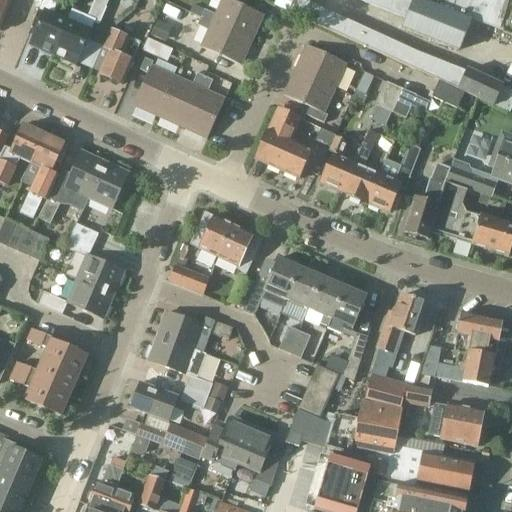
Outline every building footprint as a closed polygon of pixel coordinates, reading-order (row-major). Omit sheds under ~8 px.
[(0,0),(0,31),(13,0),(0,0)] [(43,0),(42,3),(39,10),(50,15),(56,0),(43,0)] [(68,23),(54,56),(77,66),(96,22),(100,24),(110,1),(108,0),(97,0),(89,19),(73,12),(68,23)] [(209,32),(202,49),(241,67),(264,17),(227,0),(223,0),(217,16),(205,11),(202,19),(198,27),(209,32)] [(277,0),(275,6),(289,13),(440,82),(465,94),(495,108),(496,105),(511,112),(511,109),(511,91),(504,88),(468,71),(464,79),(450,73),(452,69),(300,0),(277,0)] [(459,52),(471,22),(458,16),(457,17),(431,7),(416,1),(415,0),(355,0),(407,20),(403,30),(459,52)] [(511,0),(433,0),(431,7),(457,17),(458,16),(471,22),(504,32),(503,34),(511,36),(511,0)] [(191,14),(202,19),(205,11),(194,6),(191,14)] [(31,46),(54,56),(68,23),(45,13),(31,46)] [(158,23),(151,36),(162,41),(168,27),(158,23)] [(99,76),(123,86),(141,45),(111,32),(104,49),(109,52),(99,76)] [(160,46),(148,40),(143,52),(154,57),(160,46)] [(307,47),(296,72),(335,90),(347,65),(307,47)] [(133,107),(158,118),(176,78),(152,67),(154,63),(146,60),(141,71),(148,75),(133,107)] [(335,90),(296,72),(284,97),(309,108),(305,116),(324,125),(328,117),(324,115),(335,90)] [(371,86),(374,78),(365,74),(362,82),(371,86)] [(158,118),(183,129),(206,78),(198,75),(193,86),(176,78),(158,118)] [(206,78),(183,129),(207,141),(226,101),(209,93),(214,82),(206,78)] [(457,110),(465,94),(440,82),(432,99),(457,110)] [(377,107),(392,114),(402,91),(387,84),(377,107)] [(402,91),(392,114),(406,120),(417,97),(402,91)] [(356,92),(352,100),(364,106),(367,98),(356,92)] [(301,120),(282,110),(279,108),(276,114),(268,133),(259,154),(270,160),(302,174),(316,143),(295,134),(301,120)] [(0,158),(5,149),(4,148),(9,138),(0,133),(0,120),(2,117),(0,115),(0,158)] [(20,160),(31,164),(44,136),(24,127),(12,152),(5,149),(0,158),(0,184),(8,188),(20,160)] [(321,131),(316,143),(331,150),(336,138),(336,137),(321,131)] [(44,136),(31,164),(41,169),(21,214),(34,220),(43,199),(40,198),(64,145),(44,136)] [(342,194),(355,164),(341,158),(347,144),(336,138),(331,150),(329,153),(333,155),(320,185),(342,194)] [(493,178),(492,179),(498,181),(511,186),(511,142),(506,141),(495,171),(493,178)] [(380,175),(367,205),(368,205),(389,214),(400,189),(406,192),(407,187),(421,151),(410,146),(395,182),(380,175)] [(342,194),(367,205),(380,175),(365,168),(371,154),(361,150),(355,164),(342,194)] [(65,189),(89,200),(106,164),(82,153),(65,189)] [(451,171),(446,183),(468,191),(492,199),(497,185),(467,175),(461,163),(454,161),(451,171)] [(106,164),(89,200),(112,211),(129,175),(106,164)] [(415,200),(405,234),(407,234),(408,237),(415,239),(418,238),(429,241),(431,233),(446,183),(451,171),(438,166),(432,180),(431,180),(424,203),(415,200)] [(446,183),(431,233),(433,234),(472,245),(480,216),(466,212),(461,203),(464,203),(468,191),(446,183)] [(49,198),(39,220),(50,226),(61,204),(49,198)] [(190,246),(219,260),(234,228),(205,214),(190,246)] [(511,225),(480,216),(472,245),(510,256),(511,252),(511,225)] [(16,226),(5,221),(0,232),(0,244),(6,248),(16,226)] [(6,248),(17,253),(27,231),(16,226),(6,248)] [(77,226),(71,238),(93,248),(99,235),(77,226)] [(234,228),(219,260),(238,269),(237,271),(247,275),(263,241),(234,228)] [(17,253),(28,258),(38,236),(27,231),(17,253)] [(38,236),(28,258),(40,263),(49,241),(38,236)] [(87,259),(78,281),(114,297),(124,273),(89,258),(93,248),(71,238),(66,249),(87,259)] [(188,249),(181,246),(176,257),(184,260),(188,249)] [(264,296),(265,293),(286,302),(300,269),(278,259),(271,277),(260,273),(252,292),(244,313),(255,318),(264,296)] [(209,281),(175,268),(169,283),(203,297),(209,281)] [(322,278),(300,269),(286,302),(281,315),(303,324),(309,312),(322,278)] [(320,325),(328,328),(345,288),(322,278),(309,312),(323,318),(320,325)] [(230,303),(244,309),(254,284),(240,279),(230,303)] [(114,297),(78,281),(67,304),(44,295),(39,306),(62,316),(67,305),(104,321),(114,297)] [(367,297),(345,288),(328,328),(327,329),(340,335),(341,334),(355,340),(347,364),(343,378),(354,383),(368,338),(357,335),(352,333),(367,297)] [(377,349),(393,355),(401,332),(416,337),(427,304),(402,296),(395,314),(389,312),(377,349)] [(157,334),(156,338),(195,352),(204,327),(166,314),(159,334),(157,334)] [(436,379),(489,389),(502,322),(463,315),(456,354),(460,355),(457,369),(438,366),(441,350),(430,348),(421,376),(436,379)] [(211,321),(206,333),(229,341),(233,330),(211,321)] [(279,351),(290,356),(300,333),(289,329),(279,351)] [(47,350),(42,361),(79,377),(88,357),(52,341),(52,339),(33,331),(28,342),(47,350)] [(300,333),(290,356),(301,361),(311,338),(300,333)] [(190,377),(197,379),(205,356),(195,352),(156,338),(155,341),(156,342),(153,349),(149,348),(145,358),(149,360),(148,362),(186,376),(186,375),(190,377)] [(0,363),(7,367),(16,346),(2,339),(1,343),(0,342),(0,363)] [(397,356),(393,355),(379,350),(376,364),(393,369),(397,356)] [(18,364),(14,373),(70,397),(79,377),(42,361),(37,373),(18,364)] [(299,409),(298,412),(320,421),(333,390),(339,377),(325,371),(317,367),(315,372),(308,389),(307,391),(300,408),(299,409)] [(70,397),(14,373),(10,381),(30,390),(25,402),(61,418),(70,397)] [(373,375),(367,398),(401,408),(407,385),(373,375)] [(190,377),(185,392),(209,400),(213,385),(197,379),(190,377)] [(178,398),(139,384),(137,388),(139,389),(136,395),(132,396),(129,404),(132,407),(131,409),(169,423),(178,398)] [(229,391),(213,385),(209,400),(223,405),(229,391)] [(409,387),(406,405),(431,410),(434,391),(409,387)] [(209,400),(185,392),(181,404),(204,413),(209,400)] [(223,405),(209,400),(204,413),(218,418),(223,405)] [(435,403),(428,437),(442,440),(442,441),(477,448),(478,446),(480,445),(482,434),(480,432),(484,412),(435,403)] [(393,461),(396,445),(398,438),(403,412),(361,404),(359,418),(336,414),(332,426),(327,446),(325,450),(351,457),(350,460),(368,464),(369,457),(393,461)] [(301,437),(299,442),(325,450),(327,446),(332,426),(320,421),(298,412),(292,428),(290,433),(301,437)] [(234,472),(238,465),(253,428),(231,419),(229,425),(217,420),(211,434),(201,458),(234,472)] [(172,426),(168,435),(163,445),(183,453),(191,434),(172,426)] [(163,446),(163,445),(168,435),(149,428),(144,439),(163,446)] [(253,428),(238,465),(258,474),(255,481),(271,488),(279,463),(282,453),(271,448),(275,437),(253,428)] [(290,433),(285,444),(297,448),(299,442),(301,437),(290,433)] [(191,434),(183,453),(200,460),(208,441),(191,434)] [(28,450),(4,441),(0,449),(0,466),(34,481),(42,461),(27,454),(28,450)] [(384,484),(392,486),(467,501),(467,500),(473,468),(474,464),(460,461),(400,450),(396,445),(393,461),(369,457),(368,464),(371,465),(371,467),(369,476),(384,479),(384,484)] [(317,511),(319,511),(359,511),(362,503),(369,476),(371,467),(331,457),(317,511)] [(113,459),(110,467),(124,471),(126,464),(113,459)] [(198,467),(180,459),(169,485),(187,492),(190,486),(198,467)] [(0,490),(25,502),(34,481),(0,466),(0,490)] [(108,511),(117,490),(124,471),(110,467),(109,466),(102,484),(97,482),(88,508),(89,508),(87,511),(108,511)] [(372,506),(378,483),(380,483),(384,484),(384,479),(369,476),(362,503),(372,506)] [(140,507),(152,511),(156,511),(166,486),(150,479),(140,507)] [(464,511),(467,501),(392,486),(380,483),(378,483),(372,506),(370,511),(464,511)] [(0,490),(0,511),(20,511),(25,502),(0,490)] [(108,511),(129,511),(133,505),(136,497),(117,490),(108,511)] [(182,511),(195,511),(201,496),(189,492),(182,511)]
